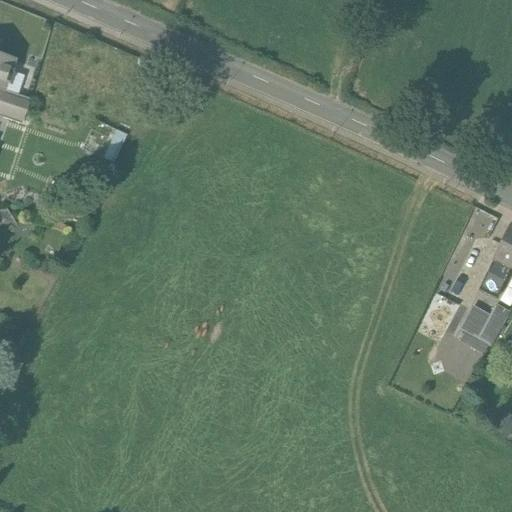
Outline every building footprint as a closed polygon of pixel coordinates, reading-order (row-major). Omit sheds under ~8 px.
[(0,91),(2,92),(12,62),(0,58),(0,91)] [(0,91),(0,103),(24,112),(28,101),(2,92),(0,91)] [(24,112),(0,103),(0,118),(19,125),(24,112)] [(96,121),(85,151),(119,163),(129,132),(96,121)] [(511,226),(511,227),(485,281),(495,285),(499,287),(501,289),(511,267),(511,226)] [(510,315),(497,307),(480,338),(493,345),(510,315)]
